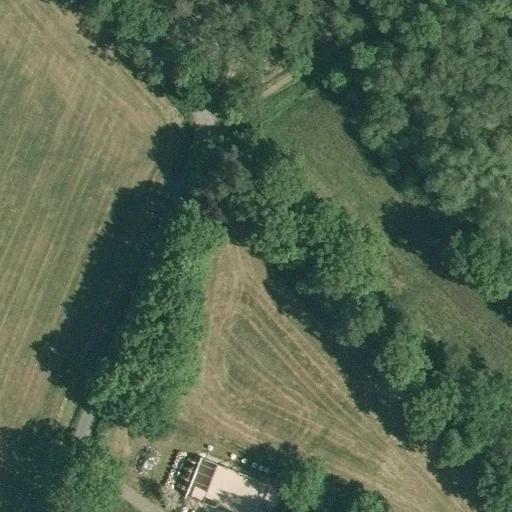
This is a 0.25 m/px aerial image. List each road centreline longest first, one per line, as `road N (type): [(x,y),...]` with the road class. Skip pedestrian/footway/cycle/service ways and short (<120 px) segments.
road 1 (unclassified): [(50,511),(205,127),(98,0)]
road 2 (track): [(205,127),(229,121),(423,0)]
